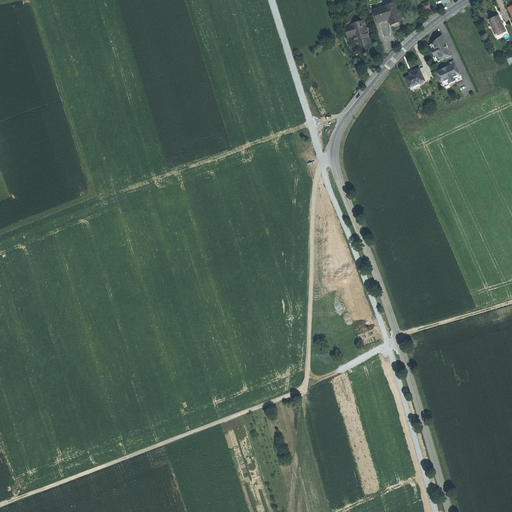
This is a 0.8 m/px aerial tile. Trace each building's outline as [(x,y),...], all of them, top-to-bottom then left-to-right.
[(432,8),(429,1),(423,4),(426,11),(432,8)] [(390,5),(375,9),(379,23),(389,19),(391,25),(397,23),(402,21),(396,2),(390,5)] [(502,22),(499,15),(495,17),(493,18),(494,20),(490,22),(491,26),(491,27),(492,28),(496,35),(500,33),(501,35),(507,32),(504,25),(504,23),(502,22)] [(371,42),(364,21),(346,27),(349,35),(354,33),(358,47),(365,45),(371,42)] [(433,49),(431,50),(435,57),(436,56),(438,62),(452,56),(443,35),(439,38),(437,40),(438,41),(434,43),(433,43),(432,43),(433,44),(431,45),(433,49)] [(462,77),(455,63),(450,65),(441,70),(436,72),(443,86),(449,83),(449,84),(456,81),(457,82),(462,79),(461,77),(462,77)] [(420,69),(415,71),(410,73),(411,75),(406,78),(410,87),(425,81),(420,69)]
